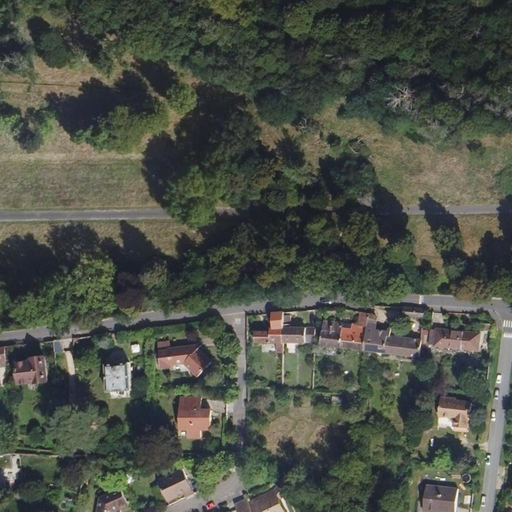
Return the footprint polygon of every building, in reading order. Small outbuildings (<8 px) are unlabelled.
[(425,318),(426,309),(406,307),(401,307),(401,316),(405,317),(425,318)] [(284,316),(285,312),(274,313),(274,327),(271,327),(271,332),(256,332),(256,343),(277,343),(277,352),(284,352),(284,343),(284,316)] [(365,351),(370,314),(361,312),(359,325),(324,320),(321,345),(365,351)] [(377,316),(370,314),(365,351),(376,352),(378,355),(384,356),(387,353),(420,358),(422,340),(391,336),(392,329),(376,327),(374,327),(375,323),(377,321),(377,316)] [(306,343),(306,340),(306,328),(291,328),(291,316),(284,316),(284,343),(306,343)] [(494,332),(495,328),(495,325),(483,323),(483,331),(494,332)] [(460,348),(459,352),(467,353),(467,349),(479,350),(480,334),(438,330),(436,346),(446,347),(460,348)] [(17,354),(15,345),(5,347),(7,361),(9,361),(17,354)] [(197,351),(192,346),(169,349),(169,351),(159,352),(162,370),(173,368),(172,365),(185,364),(199,377),(213,362),(199,349),(197,351)] [(45,357),(33,358),(33,361),(17,363),(20,385),(36,382),(37,383),(48,382),(45,357)] [(110,392),(130,390),(132,390),(129,363),(106,365),(108,392),(110,392)] [(358,397),(350,396),(348,408),(356,409),(358,397)] [(457,427),(467,428),(469,428),(470,419),(471,416),(471,412),(473,402),(457,400),(457,398),(442,396),(439,416),(454,418),(453,426),(457,427)] [(183,407),(180,409),(180,430),(188,430),(188,438),(202,438),(202,430),(213,430),(213,410),(201,410),(201,398),(183,398),(183,407)] [(77,452),(92,451),(92,437),(77,437),(77,440),(77,452)] [(18,448),(17,440),(9,441),(11,449),(18,448)] [(72,440),(62,440),(63,452),(77,452),(77,440),(72,440)] [(65,468),(65,456),(47,455),(15,453),(0,454),(0,468),(6,468),(65,468)] [(186,497),(195,493),(183,469),(158,481),(168,502),(185,494),(186,497)] [(284,496),(287,492),(278,485),(275,489),(277,491),(284,496)] [(455,511),(458,489),(427,486),(424,511),(427,511),(455,511)] [(121,488),(100,498),(97,511),(117,511),(118,511),(129,506),(121,488)] [(236,504),(239,511),(286,511),(281,500),(284,496),(277,491),(251,503),(248,499),(236,504)]
